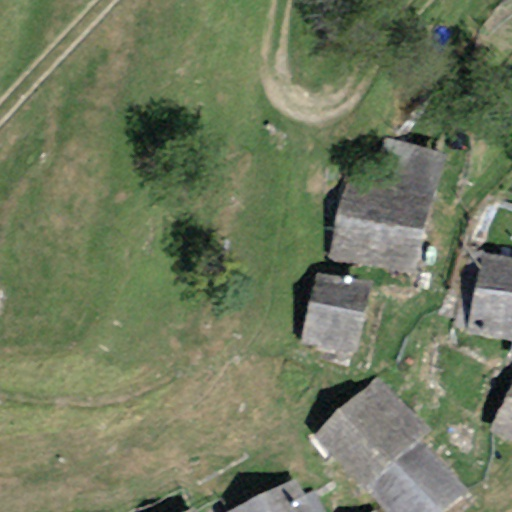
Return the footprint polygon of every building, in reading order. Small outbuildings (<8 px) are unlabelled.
[(377,187),(430,198),(439,154),(386,143),(377,187)] [(377,187),(347,181),(331,256),(414,273),(430,198),(377,187)] [(511,260),(482,255),(469,331),(511,337),(511,260)] [(369,285),(317,274),(303,342),(355,353),(369,285)] [(426,431),(378,379),(315,438),(363,489),(416,440),(426,431)] [(511,388),(492,430),(511,439),(511,388)] [(441,511),(464,491),(416,440),(363,489),(384,511),(441,511)] [(309,511),(303,499),(294,482),(235,511),(309,511)] [(322,511),(313,494),(303,499),(309,511),(322,511)]
